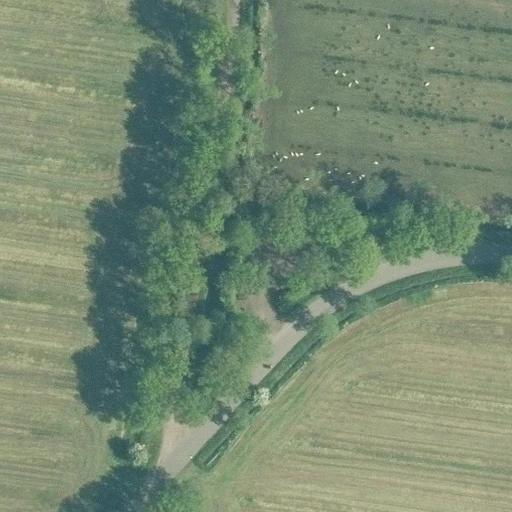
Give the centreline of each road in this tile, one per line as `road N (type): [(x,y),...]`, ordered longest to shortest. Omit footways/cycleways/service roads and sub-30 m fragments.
road 1 (tertiary): [(133,511),(303,329),(377,278),(427,260),(511,253)]
road 2 (track): [(169,472),(233,0)]
